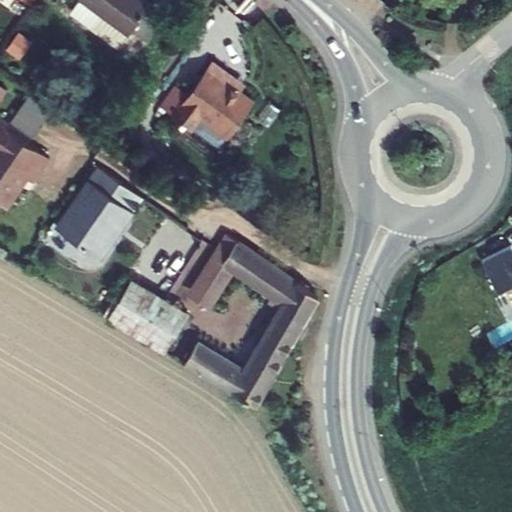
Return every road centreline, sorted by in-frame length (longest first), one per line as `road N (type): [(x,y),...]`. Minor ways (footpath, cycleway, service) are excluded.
road 1 (secondary): [(370,511),(349,434),(346,359),(363,275),(395,213)]
road 2 (secondary): [(395,213),(445,215),(481,180),(484,140),(452,100)]
road 3 (secondary): [(390,101),(367,123),(358,154),(365,185),(395,213)]
road 4 (secondary): [(390,101),(353,47),(305,0)]
